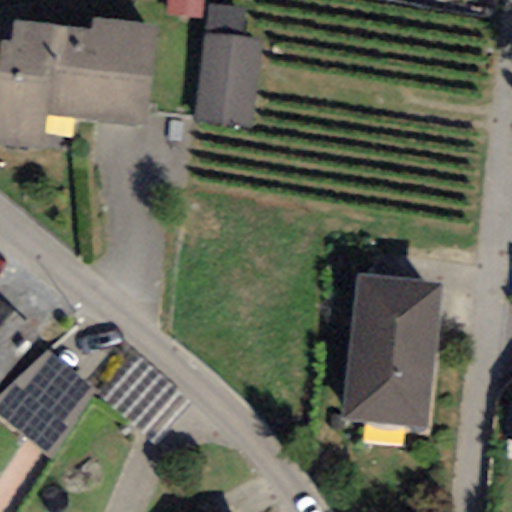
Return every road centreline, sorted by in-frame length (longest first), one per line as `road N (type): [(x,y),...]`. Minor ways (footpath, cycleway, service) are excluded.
road 1 (residential): [(316,511),(268,443),(0,210)]
road 2 (residential): [(471,511),(511,111)]
